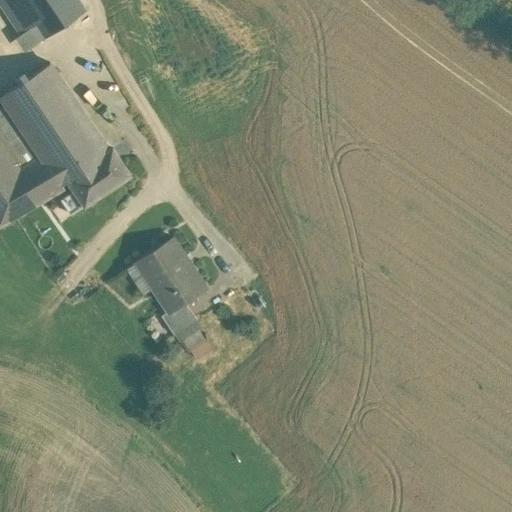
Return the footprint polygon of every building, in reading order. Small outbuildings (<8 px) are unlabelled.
[(87,8),(81,0),(0,0),(22,33),(39,22),(48,35),(87,8)] [(39,22),(22,33),(18,35),(27,48),(48,35),(39,22)] [(104,139),(51,62),(2,94),(8,103),(44,156),(21,169),(0,138),(0,225),(67,186),(64,183),(70,179),(62,167),(104,139)] [(44,156),(8,103),(0,108),(0,138),(21,169),(44,156)] [(104,139),(62,167),(70,179),(76,188),(87,203),(132,173),(114,147),(111,149),(104,139)] [(87,203),(76,188),(62,198),(72,213),(87,203)] [(174,235),(137,259),(138,260),(155,286),(170,309),(171,310),(186,300),(207,287),(174,235)] [(155,286),(138,260),(128,266),(128,267),(145,292),(155,286)] [(186,300),(171,310),(170,309),(162,314),(174,332),(197,317),(186,300)]
